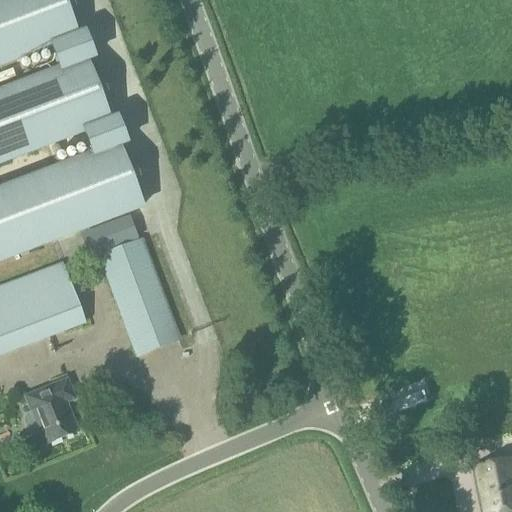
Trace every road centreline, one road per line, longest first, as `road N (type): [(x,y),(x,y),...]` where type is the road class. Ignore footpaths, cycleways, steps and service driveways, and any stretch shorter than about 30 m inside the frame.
road 1 (unclassified): [(339,406),(181,0)]
road 2 (unclassified): [(112,511),(142,487),(339,406)]
